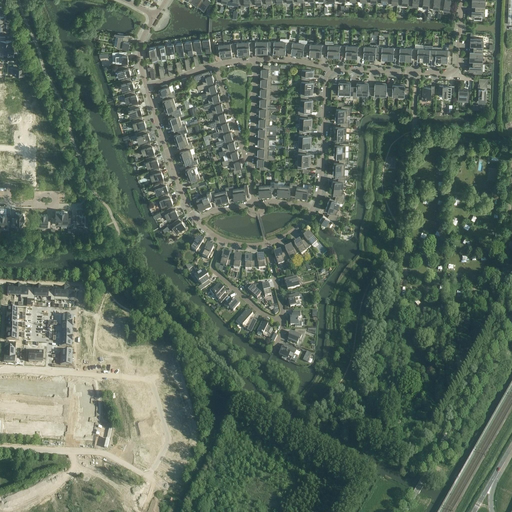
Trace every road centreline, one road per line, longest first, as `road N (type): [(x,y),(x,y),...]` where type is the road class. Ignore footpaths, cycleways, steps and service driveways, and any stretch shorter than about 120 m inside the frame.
road 1 (residential): [(0,369),(151,379),(170,444),(150,476)]
road 2 (unclassified): [(405,511),(511,323)]
road 3 (residential): [(329,71),(450,72),(460,0)]
road 4 (residential): [(150,476),(102,452),(0,448)]
road 5 (residential): [(145,86),(193,217)]
road 6 (residential): [(313,205),(329,71)]
